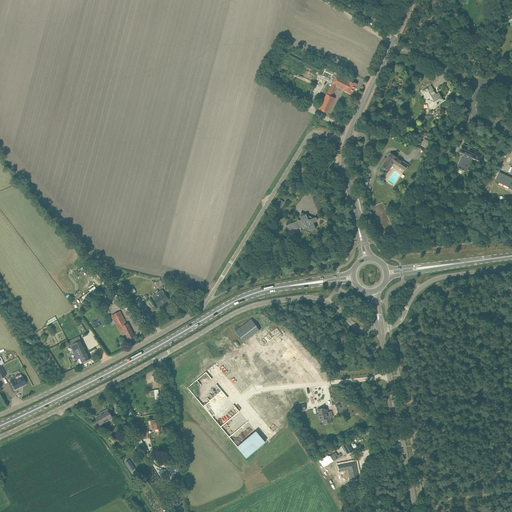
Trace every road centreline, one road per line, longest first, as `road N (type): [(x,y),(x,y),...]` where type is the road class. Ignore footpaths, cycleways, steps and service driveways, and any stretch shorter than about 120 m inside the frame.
road 1 (unclassified): [(0,414),(199,309),(305,141),(320,134),(348,140)]
road 2 (primary): [(0,425),(237,299),(299,284)]
road 3 (tertiary): [(416,511),(380,328)]
road 4 (unclassified): [(0,436),(162,355)]
road 5 (unclassified): [(162,355),(251,306),(304,297),(327,302)]
road 6 (unclassified): [(183,511),(162,355)]
